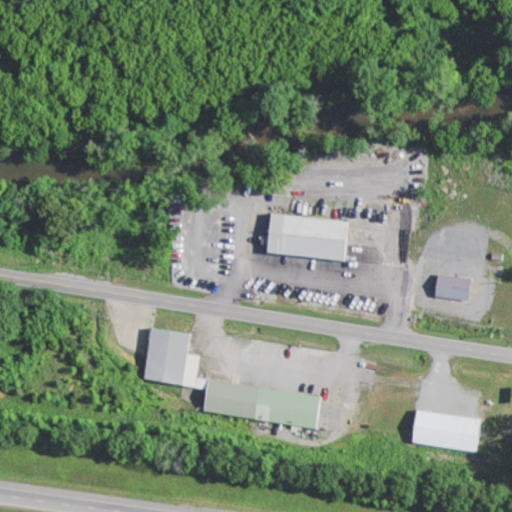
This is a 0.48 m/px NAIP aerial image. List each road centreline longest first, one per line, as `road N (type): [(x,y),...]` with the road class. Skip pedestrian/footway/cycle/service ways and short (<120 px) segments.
road 1 (primary): [(511,356),(0,275)]
road 2 (motorway): [(134,511),(0,492)]
